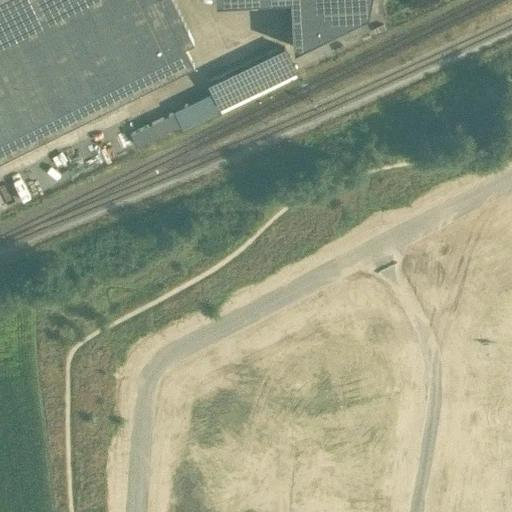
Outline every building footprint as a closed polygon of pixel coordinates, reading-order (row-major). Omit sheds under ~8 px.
[(0,0),(0,156),(193,63),(184,45),(193,40),(172,0),(0,0)] [(368,0),(289,0),(292,46),(367,10),(368,0)] [(295,72),(283,47),(208,84),(220,108),(295,72)] [(489,286),(471,251),(449,262),(442,249),(417,262),(438,303),(461,291),(465,298),(489,286)] [(367,292),(365,289),(342,301),(354,325),(336,334),(354,368),(377,356),(370,343),(389,334),(375,307),(379,306),(371,290),(367,292)] [(333,331),(323,336),(321,331),(318,333),(310,317),(279,333),(302,378),(321,368),(328,380),(352,367),(333,331)] [(255,345),(224,361),(251,415),(282,399),(255,345)] [(511,351),(501,352),(500,347),(465,348),(467,395),(503,393),(502,381),(511,380),(511,351)] [(178,399),(175,451),(211,453),(213,423),(218,423),(223,434),(243,424),(217,374),(189,388),(194,400),(178,399)] [(455,444),(504,452),(506,440),(511,440),(511,415),(489,411),(487,425),(459,420),(455,444)] [(345,430),(339,468),(348,470),(348,469),(388,476),(389,469),(393,470),(396,455),(392,454),(393,450),(383,448),(367,446),(369,434),(345,430)] [(504,452),(455,444),(450,467),(479,472),(476,486),(508,491),(511,476),(500,474),(504,452)] [(300,446),(260,451),(267,466),(297,463),(300,446)] [(335,490),(333,502),(356,507),(358,495),(374,498),(384,499),(388,476),(348,469),(348,470),(344,492),(335,490)] [(167,495),(166,511),(215,511),(216,506),(238,507),(239,485),(199,483),(199,497),(167,495)]
